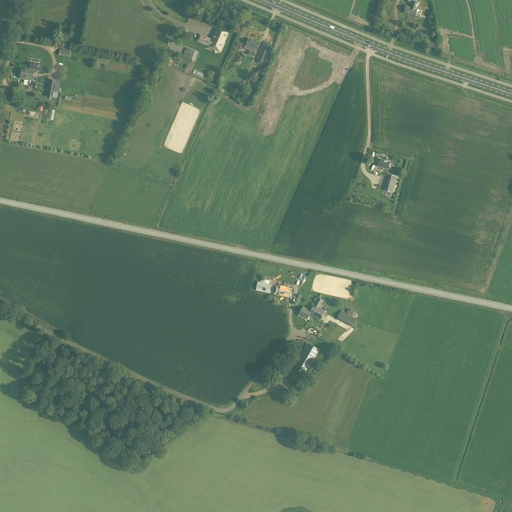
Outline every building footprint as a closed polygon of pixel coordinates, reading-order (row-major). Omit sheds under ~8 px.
[(405,5),(403,14),(421,16),(422,10),(419,10),(420,0),(407,0),(407,2),(410,3),(410,6),(405,5)] [(200,35),(197,41),(210,47),(209,48),(220,53),(224,43),(228,34),(217,30),(214,36),(213,36),(211,40),(200,35)] [(244,49),(250,51),(248,55),(254,57),(256,53),(254,52),(258,43),(248,39),(245,46),(244,49)] [(263,45),(262,48),(261,48),(256,61),(264,64),(271,48),(272,45),(264,42),(263,45)] [(186,48),(182,57),(195,62),(199,53),(186,48)] [(69,57),(70,51),(60,49),(59,55),(69,57)] [(30,62),(29,69),(28,74),(30,74),(30,77),(34,77),(35,71),(37,72),(38,64),(30,62)] [(28,74),(29,69),(21,68),(19,78),(33,81),(34,77),(30,77),(30,74),(28,74)] [(56,81),(47,80),(45,97),(53,98),(56,81)] [(386,160),(386,161),(380,160),(378,167),(390,170),(393,161),(386,160)] [(387,187),(393,189),(396,177),(390,176),(387,187)] [(256,291),(269,294),(271,285),(258,282),(256,291)] [(281,287),(280,289),(277,288),(276,293),(279,294),(288,296),(290,291),(287,290),(287,288),(281,287)] [(318,298),(311,311),(303,307),(299,315),(307,320),(309,315),(312,317),(320,321),(325,311),(319,308),(323,301),(318,298)] [(356,319),(341,311),(337,319),(352,327),(356,319)] [(296,365),(298,366),(304,370),(306,371),(314,357),(312,355),(316,349),(311,346),(307,352),(304,351),(296,365)]
